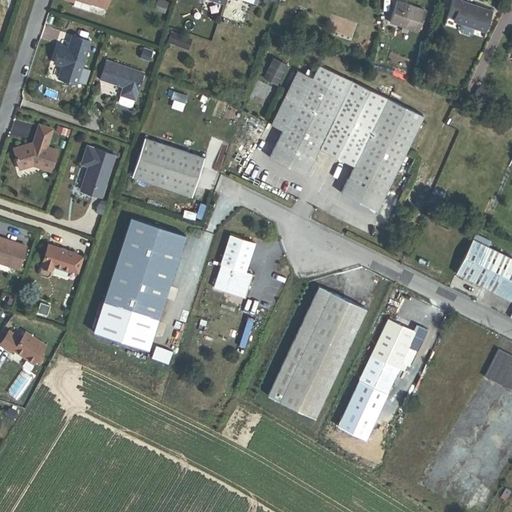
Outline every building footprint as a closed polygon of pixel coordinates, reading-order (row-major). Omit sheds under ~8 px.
[(90,5),(110,11),(113,0),(64,0),(64,1),(75,5),(77,1),(90,5)] [(164,11),(167,2),(161,0),(157,0),(155,8),(164,11)] [(470,35),(474,33),(475,28),(487,31),(493,12),(461,2),(461,0),(460,0),(453,0),(448,16),(455,18),(454,21),(462,23),(460,29),(462,32),(470,35)] [(90,5),(77,1),(75,5),(89,9),(90,5)] [(407,29),(418,32),(425,11),(398,2),(391,23),(402,27),(407,29)] [(191,39),(171,31),(167,42),(188,49),(191,39)] [(412,43),(414,36),(408,34),(406,41),(412,43)] [(76,83),(90,41),(72,35),(68,47),(59,44),(53,62),(62,65),(58,77),(76,83)] [(148,60),(152,50),(143,48),(140,57),(148,60)] [(376,61),(380,63),(384,51),(380,50),(376,61)] [(287,64),(273,57),(263,77),(277,84),(283,72),(287,64)] [(134,99),(143,72),(106,60),(100,78),(124,86),(121,95),(134,99)] [(412,73),(414,67),(410,65),(412,61),(408,60),(404,70),(412,73)] [(401,161),(423,115),(319,64),(313,77),(297,70),(270,124),(283,130),(269,157),(306,175),(319,148),(353,165),(340,192),(377,210),(398,166),(401,161)] [(132,105),(134,99),(121,95),(119,101),(120,103),(130,106),(132,105)] [(214,109),(217,102),(201,97),(199,104),(214,109)] [(50,171),(57,150),(47,147),(52,129),(39,125),(32,145),(28,146),(28,144),(13,148),(20,169),(33,165),(50,171)] [(68,135),(69,130),(59,127),(58,132),(68,135)] [(191,195),(204,157),(144,137),(131,176),(191,195)] [(101,196),(114,155),(87,146),(81,163),(88,166),(80,189),(101,196)] [(405,170),(408,164),(401,161),(398,166),(405,170)] [(102,213),(105,205),(99,204),(97,212),(102,213)] [(185,235),(129,217),(92,332),(148,350),(185,235)] [(243,273),(253,244),(229,235),(219,264),(243,273)] [(9,265),(19,268),(26,246),(0,237),(0,259),(10,263),(9,265)] [(510,300),(511,296),(511,257),(473,238),(456,272),(510,300)] [(49,275),(52,267),(41,263),(39,271),(40,274),(46,276),(49,275)] [(219,264),(210,287),(241,299),(250,276),(243,273),(219,264)] [(315,417),(366,308),(318,285),(267,395),(315,417)] [(42,316),(44,310),(38,308),(36,314),(42,316)] [(404,369),(420,334),(415,332),(416,331),(388,318),(359,379),(360,379),(338,426),(365,439),(399,367),(404,369)] [(33,362),(45,344),(25,331),(21,338),(9,329),(0,342),(0,344),(11,352),(13,349),(33,362)] [(510,390),(511,385),(511,357),(497,350),(483,377),(510,390)] [(12,419),(16,410),(8,408),(5,416),(12,419)]
